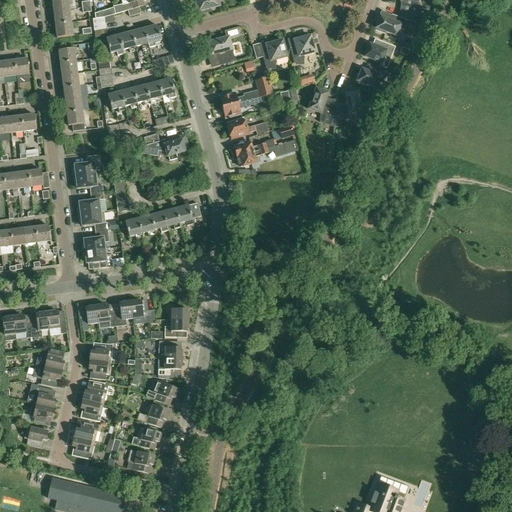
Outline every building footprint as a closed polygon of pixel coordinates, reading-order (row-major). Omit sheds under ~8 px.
[(51,0),(53,12),(69,10),(68,0),(51,0)] [(115,15),(119,14),(128,11),(139,8),(144,7),(142,1),(144,0),(121,0),(122,6),(117,7),(113,8),(113,9),(115,15)] [(211,12),(210,9),(219,7),(217,0),(195,0),(196,5),(194,5),(196,13),(198,13),(210,10),(211,12)] [(399,0),(400,2),(401,1),(402,5),(401,5),(400,12),(399,17),(414,23),(415,14),(420,15),(421,8),(419,7),(419,5),(417,0),(399,0)] [(128,11),(129,16),(141,13),(139,8),(128,11)] [(53,12),(55,25),(71,23),(69,10),(53,12)] [(109,10),(95,14),(96,19),(105,18),(110,16),(109,10)] [(392,15),(391,15),(389,21),(381,17),(379,24),(378,23),(375,31),(385,35),(386,33),(397,37),(400,30),(399,29),(402,20),(408,22),(408,21),(392,15)] [(73,37),(71,23),(55,25),(56,39),(73,37)] [(157,26),(144,29),(148,44),(149,48),(155,47),(155,46),(162,45),(157,26)] [(149,48),(148,44),(144,29),(131,32),(135,48),(141,46),(142,50),(149,48)] [(227,33),(229,38),(238,35),(237,30),(227,33)] [(137,52),(135,48),(131,32),(119,36),(123,51),(129,49),(130,53),(137,52)] [(110,54),(116,53),(117,57),(124,55),(123,51),(119,36),(106,39),(110,54)] [(296,48),(290,49),(294,66),(296,65),(299,65),(303,65),(303,56),(315,53),(310,36),(294,41),(296,48)] [(220,40),(219,38),(219,40),(207,43),(207,44),(205,44),(207,52),(209,52),(211,56),(212,56),(214,61),(212,61),(212,62),(214,61),(215,67),(235,62),(228,38),(220,40)] [(260,47),(253,49),(256,60),(263,58),(266,70),(268,70),(271,70),(275,70),(275,61),(287,58),(282,41),(266,46),(268,52),(262,54),(260,47)] [(404,42),(402,48),(407,50),(409,51),(411,51),(413,52),(415,47),(414,46),(404,42)] [(379,49),(372,46),(369,45),(369,46),(367,47),(366,50),(367,52),(364,57),(381,64),(384,57),(391,59),(395,47),(383,43),(381,48),(379,49)] [(402,48),(399,54),(407,57),(409,51),(407,50),(402,48)] [(58,51),(60,62),(76,60),(74,49),(58,51)] [(27,60),(14,61),(16,77),(29,75),(27,60)] [(60,62),(62,76),(78,73),(76,60),(60,62)] [(4,78),(16,77),(14,61),(2,63),(4,78)] [(367,65),(365,71),(361,70),(359,76),(358,75),(356,80),(357,81),(357,82),(374,89),(377,81),(384,84),(388,74),(367,65)] [(63,89),(79,87),(78,73),(62,76),(63,89)] [(222,108),(260,98),(273,95),(268,78),(255,82),(258,91),(243,95),(244,97),(236,99),(235,94),(219,98),(222,108)] [(162,97),(163,101),(163,104),(170,102),(169,100),(176,98),(171,79),(158,82),(162,97)] [(162,97),(158,82),(145,86),(149,101),(150,105),(163,101),(162,97)] [(150,105),(149,101),(145,86),(132,89),(137,104),(143,102),(144,106),(150,105)] [(63,89),(65,101),(81,99),(79,87),(63,89)] [(132,89),(120,92),(124,107),(130,106),(131,110),(138,108),(137,104),(132,89)] [(289,91),(292,101),(298,100),(295,89),(289,91)] [(325,101),(328,93),(316,89),(314,95),(311,95),(309,103),(311,103),(308,110),(320,114),(319,122),(334,128),(335,117),(336,103),(330,102),(325,101)] [(288,91),(280,94),(283,106),(291,104),(288,91)] [(125,111),(124,107),(120,92),(107,96),(111,111),(118,109),(119,113),(125,111)] [(345,95),(346,100),(347,103),(342,103),(336,103),(335,117),(341,118),(341,113),(348,112),(349,117),(362,114),(361,108),(363,107),(361,99),(359,99),(358,93),(345,95)] [(252,106),(261,103),(260,98),(222,108),(225,119),(241,114),(240,109),(252,106)] [(65,101),(66,114),(82,112),(81,99),(65,101)] [(85,131),(84,124),(82,112),(66,114),(68,126),(72,126),(73,132),(85,131)] [(175,113),(168,115),(170,122),(177,121),(175,113)] [(22,117),(24,132),(36,131),(34,115),(22,117)] [(11,134),(24,132),(22,117),(9,118),(11,134)] [(231,139),(256,132),(257,136),(269,132),(266,123),(247,129),(244,118),(242,118),(242,117),(226,122),(231,139)] [(0,135),(11,134),(9,118),(0,119),(0,135)] [(119,125),(106,126),(107,133),(120,131),(119,125)] [(293,136),(290,127),(279,131),(282,139),(293,136)] [(108,140),(121,138),(120,131),(107,133),(108,140)] [(164,141),(164,142),(161,143),(160,143),(158,135),(145,139),(147,146),(143,147),(141,155),(158,157),(158,152),(167,153),(168,157),(169,162),(177,160),(176,154),(184,152),(184,151),(185,150),(184,145),(187,144),(186,138),(180,140),(180,141),(178,142),(177,138),(164,141)] [(109,146),(121,145),(121,138),(108,140),(109,146)] [(236,158),(266,149),(267,149),(275,147),(273,141),(265,143),(266,144),(252,148),(250,143),(234,148),(234,147),(233,147),(234,151),(232,151),(233,156),(236,156),(236,158)] [(296,153),(293,141),(275,147),(267,149),(268,154),(273,152),(274,152),(276,159),(296,153)] [(267,149),(266,149),(236,158),(237,159),(238,159),(240,167),(256,163),(254,158),(268,154),(267,149)] [(73,178),(95,175),(94,169),(100,168),(98,156),(86,157),(86,164),(74,166),(75,169),(73,169),(73,175),(73,178)] [(41,170),(29,172),(31,188),(43,186),(44,189),(49,189),(47,173),(42,174),(41,170)] [(18,189),(31,188),(29,172),(16,174),(18,189)] [(5,191),(12,190),(13,197),(19,196),(18,189),(16,174),(3,175),(5,191)] [(95,175),(73,178),(74,180),(75,186),(77,186),(77,189),(89,188),(90,195),(103,193),(102,186),(97,187),(95,175)] [(91,202),(87,202),(79,203),(79,206),(78,207),(78,213),(78,215),(100,212),(98,201),(104,200),(103,193),(90,195),(91,202)] [(179,224),(185,222),(187,227),(193,225),(192,219),(200,217),(197,203),(188,206),(175,209),(179,224)] [(181,229),(179,224),(175,209),(163,212),(167,227),(173,226),(174,230),(181,229)] [(100,212),(78,215),(78,218),(80,224),(81,223),(82,227),(90,226),(94,225),(94,227),(95,232),(107,230),(107,223),(105,224),(104,212),(100,212)] [(168,232),(167,227),(163,212),(150,216),(154,231),(160,229),(161,233),(168,232)] [(154,231),(150,216),(137,219),(141,234),(154,231)] [(137,219),(125,223),(129,237),(135,236),(136,240),(143,238),(141,234),(137,219)] [(46,245),(46,242),(50,242),(48,226),(36,228),(38,243),(38,247),(46,245)] [(25,245),(38,243),(36,228),(23,230),(25,245)] [(25,245),(23,230),(10,231),(12,247),(25,245)] [(96,239),(92,239),(84,240),(84,244),(83,244),(82,250),(83,253),(104,250),(104,243),(109,243),(107,230),(95,232),(96,239)] [(0,248),(12,247),(10,231),(0,232),(0,248)] [(86,264),(88,264),(99,263),(99,269),(112,268),(111,256),(105,256),(104,250),(83,253),(83,255),(85,261),(86,261),(86,264)] [(111,260),(112,268),(124,266),(123,259),(111,260)] [(130,302),(133,320),(143,318),(144,324),(150,323),(148,311),(143,312),(142,302),(139,302),(139,301),(130,302)] [(126,320),(133,320),(130,302),(122,303),(122,304),(120,305),(121,315),(115,315),(117,328),(127,326),(126,320)] [(105,305),(97,306),(99,324),(99,330),(111,328),(117,328),(115,315),(109,316),(108,306),(105,307),(105,305)] [(88,308),(86,309),(87,319),(81,320),(83,332),(89,331),(88,325),(99,324),(97,306),(88,307),(88,308)] [(172,310),(171,322),(189,322),(189,313),(188,313),(188,311),(172,310)] [(60,323),(59,313),(56,313),(56,312),(47,313),(49,331),(50,336),(61,335),(67,334),(65,322),(60,323)] [(31,320),(31,326),(33,338),(38,338),(39,338),(42,337),(42,331),(49,331),(47,313),(38,314),(39,315),(36,315),(36,320),(31,320)] [(22,316),(13,317),(15,335),(26,333),(27,339),(33,338),(31,326),(26,327),(25,317),(22,317),(22,316)] [(0,342),(16,340),(15,335),(13,317),(5,318),(5,319),(2,320),(4,330),(0,330),(0,342)] [(189,322),(171,322),(171,328),(165,328),(165,339),(177,339),(177,333),(187,333),(187,330),(189,330),(189,322)] [(160,342),(159,359),(165,359),(183,360),(183,351),(181,351),(181,348),(171,348),(171,342),(160,342)] [(90,362),(111,364),(113,352),(112,352),(113,345),(110,346),(94,344),(93,353),(91,353),(90,362)] [(38,354),(35,365),(63,372),(65,363),(62,363),(65,354),(49,350),(45,349),(44,355),(38,354)] [(183,360),(165,359),(159,359),(159,370),(159,379),(170,381),(170,377),(170,371),(181,371),(181,369),(182,369),(183,360)] [(110,376),(111,364),(90,362),(89,370),(91,370),(90,379),(105,381),(106,375),(110,376)] [(35,365),(32,377),(39,379),(42,380),(41,385),(56,389),(58,380),(61,381),(63,372),(35,365)] [(81,401),(82,401),(104,406),(106,394),(109,383),(105,383),(105,385),(89,382),(87,393),(85,392),(84,394),(82,393),(81,401)] [(175,399),(178,391),(158,383),(154,393),(148,391),(146,397),(169,407),(173,398),(175,399)] [(27,404),(32,405),(54,410),(56,401),(53,401),(55,392),(40,388),(39,394),(30,392),(27,404)] [(101,417),(104,406),(82,401),(81,401),(79,407),(81,408),(80,409),(83,410),(80,418),(96,422),(99,423),(101,417)] [(52,418),(54,410),(32,405),(30,416),(33,417),(32,423),(47,427),(49,418),(52,418)] [(166,421),(169,412),(149,405),(145,416),(139,414),(137,421),(161,429),(164,420),(166,421)] [(76,430),(74,439),(95,444),(99,426),(80,422),(78,430),(76,430)] [(28,440),(26,446),(42,450),(44,441),(46,442),(48,432),(27,427),(24,439),(28,440)] [(131,445),(139,447),(154,451),(157,443),(159,443),(161,434),(157,433),(157,430),(149,427),(148,430),(141,428),(137,439),(133,438),(131,445)] [(71,457),(89,461),(91,461),(95,444),(74,439),(72,447),(74,448),(71,457)] [(111,454),(109,459),(115,461),(121,442),(115,440),(115,441),(113,448),(111,454)] [(131,451),(128,462),(134,463),(132,471),(149,475),(151,465),(153,466),(155,457),(131,451)] [(56,501),(55,510),(64,511),(125,511),(128,497),(51,480),(47,499),(56,501)] [(369,511),(370,511),(372,511),(399,511),(403,501),(397,499),(399,493),(377,485),(373,496),(370,494),(365,507),(356,504),(353,511),(369,511)]
